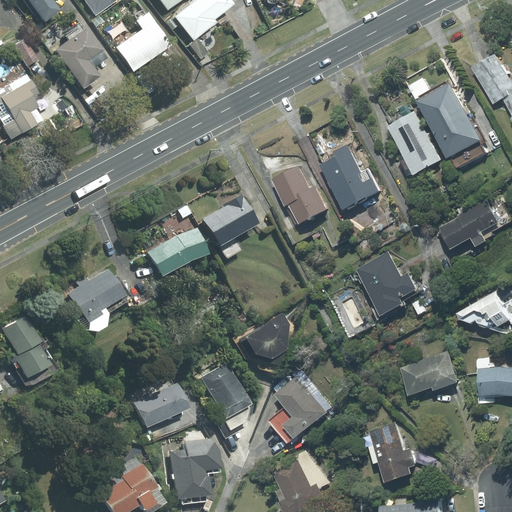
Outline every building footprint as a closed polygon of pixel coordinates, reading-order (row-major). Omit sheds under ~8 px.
[(24,0),(43,24),(60,11),(51,0),(24,0)] [(116,0),(82,0),(94,16),(116,0)] [(181,0),(159,0),(167,11),(181,0)] [(233,5),(229,0),(191,0),(173,15),(192,38),(233,5)] [(139,30),(113,47),(131,74),(170,48),(146,12),(133,21),(139,30)] [(101,51),(85,29),(53,51),(80,91),(98,78),(87,62),(101,51)] [(39,61),(24,38),(13,46),(27,69),(39,61)] [(209,53),(196,38),(192,42),(188,45),(200,60),(209,53)] [(511,72),(502,53),(477,66),(497,103),(511,95),(511,96),(509,101),(511,105),(511,72)] [(417,98),(433,90),(427,77),(411,85),(417,98)] [(36,92),(29,80),(1,97),(16,124),(6,130),(11,138),(32,126),(25,112),(35,106),(30,96),(36,92)] [(489,138),(458,82),(425,100),(456,156),(489,138)] [(447,159),(419,111),(392,126),(420,174),(447,159)] [(369,182),(350,148),(323,162),(350,209),(386,189),(379,177),(369,182)] [(314,187),(302,165),(278,178),(292,204),(297,201),(307,223),(333,208),(319,184),(314,187)] [(255,224),(239,195),(199,217),(215,246),(255,224)] [(505,223),(492,199),(446,224),(459,248),(505,223)] [(191,214),(186,204),(176,209),(181,219),(191,214)] [(171,237),(145,252),(158,275),(182,261),(205,252),(196,229),(171,237)] [(406,278),(391,252),(362,269),(389,314),(409,303),(405,296),(421,286),(414,274),(406,278)] [(125,294),(106,267),(68,294),(87,321),(125,294)] [(511,321),(511,320),(511,290),(510,287),(503,291),(502,289),(461,312),(465,320),(477,322),(483,319),(486,325),(511,333),(511,332),(511,321)] [(256,371),(277,375),(294,331),(281,308),(229,337),(244,364),(250,360),(256,371)] [(51,361),(25,316),(0,330),(26,375),(51,361)] [(405,369),(415,396),(439,388),(440,391),(463,382),(452,352),(405,369)] [(240,425),(247,421),(251,406),(225,358),(198,373),(220,415),(212,420),(223,440),(243,430),(240,425)] [(511,368),(483,367),(482,395),(511,396),(511,368)] [(334,408),(304,372),(279,394),(289,405),(273,420),(292,443),(334,408)] [(162,381),(147,388),(150,394),(133,402),(144,427),(187,408),(176,383),(165,387),(162,381)] [(373,445),(379,464),(385,461),(392,481),(418,472),(417,467),(423,465),(416,447),(410,449),(400,419),(373,428),(379,443),(373,445)] [(166,444),(174,505),(205,501),(204,495),(209,495),(207,473),(221,472),(217,438),(166,444)] [(323,488),(332,483),(307,450),(276,468),(286,486),(279,491),(291,511),(305,511),(329,499),(323,488)] [(98,494),(108,511),(122,511),(136,504),(141,511),(144,511),(163,501),(136,456),(107,473),(114,484),(98,494)] [(421,502),(383,505),(383,511),(444,511),(444,497),(421,498),(421,502)]
